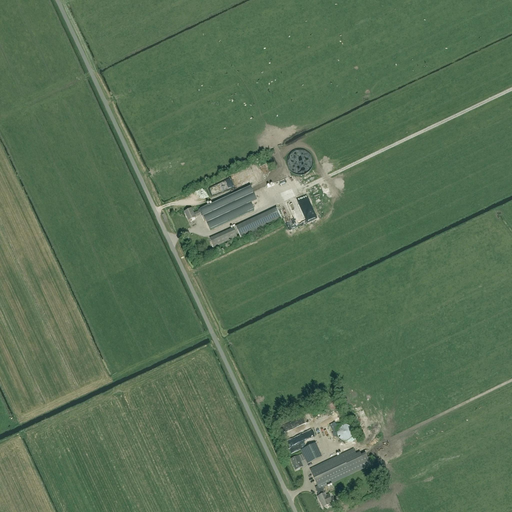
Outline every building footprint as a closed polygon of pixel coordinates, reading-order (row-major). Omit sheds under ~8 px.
[(192,209),(185,212),(189,221),(196,218),(195,217),(201,214),(202,215),(201,216),(204,222),(206,221),(210,230),(254,210),(251,203),(257,200),(250,187),(245,189),(193,213),(192,209)] [(304,209),(305,216),(313,213),(311,207),(304,209)] [(278,208),(237,227),(243,239),(283,220),(278,208)] [(234,228),(210,239),(214,247),(237,237),(234,228)] [(333,411),(336,408),(329,402),(326,405),(333,411)] [(339,414),(320,418),(322,425),(341,421),(339,414)] [(350,426),(348,425),(347,425),(345,425),(344,425),(342,425),(341,426),(340,426),(339,427),(338,428),(337,430),(337,432),(337,434),(337,435),(338,437),(339,438),(340,439),(341,440),(343,440),(344,440),(345,440),(347,440),(348,440),(349,439),(351,438),(352,436),(353,435),(353,433),(353,432),(353,431),(352,429),(351,428),(351,427),(350,426)] [(303,466),(301,462),(306,460),(307,464),(322,457),(315,443),(301,450),(303,454),(298,456),(291,459),(295,469),(303,466)] [(320,464),(310,469),(318,486),(315,487),(319,496),(317,497),(319,500),(320,500),(322,504),(323,507),(330,504),(333,502),(329,495),(326,496),(325,493),(322,488),(351,475),(354,473),(368,467),(371,465),(365,453),(361,455),(360,452),(356,454),(353,448),(344,453),(342,454),(320,464)]
